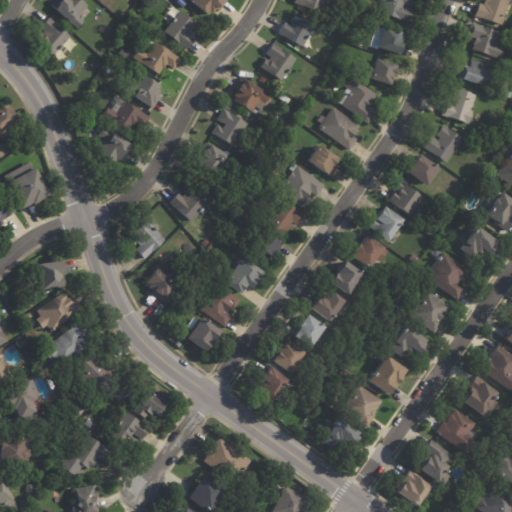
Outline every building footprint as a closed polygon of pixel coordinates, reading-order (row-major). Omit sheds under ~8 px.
[(85,9),(77,17),(82,22),(75,29),(66,20),(65,22),(51,9),(54,5),(53,4),(56,0),(79,0),(87,7),(85,9)] [(226,0),(225,1),(218,11),(214,8),(213,9),(211,13),(209,12),(206,16),(190,3),(192,0),(226,0)] [(291,0),(322,0),(318,12),(291,1),(291,0)] [(413,11),(410,22),(381,13),(385,1),(381,0),(413,0),(411,7),(404,5),(403,6),(414,9),(413,11)] [(508,2),(506,6),(507,6),(506,10),(505,10),(503,17),(504,17),(502,25),(474,16),(478,3),(482,5),(483,2),(484,2),(484,0),(505,0),(508,1),(508,2)] [(194,33),(193,34),(191,32),(189,35),(193,39),(185,49),(163,32),(179,11),(197,25),(194,29),(196,30),(194,33)] [(305,38),(300,46),(276,33),(282,22),(287,24),(288,22),(287,22),(293,12),(313,23),(305,38)] [(68,36),(51,56),(31,39),(38,31),(41,33),(43,31),(39,27),(47,17),(68,36)] [(499,39),(497,46),(502,47),(499,58),(471,49),(473,44),(471,43),(473,38),(465,35),(469,22),(480,25),(479,26),(496,32),(494,37),(499,38),(499,39)] [(401,38),(399,42),(400,42),(397,54),(376,48),(382,28),(402,34),(401,38)] [(179,59),(173,69),(165,64),(158,75),(142,66),(142,65),(132,58),(137,49),(147,55),(154,43),(180,58),(179,59)] [(285,73),(279,81),(258,67),(264,58),(267,60),(269,57),(264,53),(271,43),(295,59),(287,70),(288,70),(285,73)] [(120,47),(127,51),(123,57),(116,53),(120,47)] [(89,64),(93,58),(98,61),(94,67),(89,64)] [(394,67),(391,76),(394,77),(393,81),(390,80),(389,85),(367,78),(373,58),(393,65),(393,66),(394,66),(394,67)] [(454,77),(458,64),(465,66),(466,64),(469,65),(471,59),(483,63),(482,68),(491,71),(486,86),(477,83),(476,85),(459,79),(459,78),(454,77)] [(157,92),(155,95),(159,98),(152,109),(148,106),(148,107),(146,106),(146,107),(129,97),(130,95),(122,90),(127,82),(134,85),(140,75),(141,75),(159,85),(156,89),(158,90),(157,92)] [(368,104),(366,107),(374,113),(366,124),(340,105),(336,102),(345,89),(342,87),(350,76),(376,95),(370,104),(368,103),(368,104)] [(268,95),(259,109),(254,106),(250,112),(231,99),(233,96),(231,94),(233,90),(232,89),(237,82),(238,83),(241,78),(255,88),(256,87),(268,95)] [(472,103),(470,111),(472,111),(468,125),(441,115),(441,114),(443,115),(446,104),(445,104),(445,102),(451,104),(452,101),(450,101),(453,91),(454,92),(455,89),(475,95),(472,103)] [(148,117),(143,127),(134,121),(127,133),(100,117),(106,107),(109,109),(116,97),(123,100),(122,101),(148,117)] [(0,139),(0,109),(10,102),(24,121),(0,139)] [(352,134),(350,137),(355,140),(347,151),(316,128),(331,107),(358,127),(352,134)] [(215,119),(221,108),(226,111),(246,124),(232,147),(209,132),(215,124),(219,127),(222,123),(215,119)] [(461,138),(458,143),(455,148),(459,150),(454,158),(449,155),(444,162),(422,146),(430,135),(437,139),(438,136),(435,134),(442,123),(446,126),(446,127),(461,138)] [(124,144),(130,148),(123,158),(118,155),(112,164),(94,152),(103,140),(96,135),(100,128),(124,144)] [(287,138),(286,137),(290,132),(294,136),(290,140),(287,138)] [(221,153),(233,160),(227,170),(215,162),(208,173),(195,166),(198,161),(196,160),(198,156),(197,155),(201,148),(202,148),(205,144),(221,153)] [(334,166),(327,176),(322,172),(321,173),(303,160),(313,144),(336,159),(333,164),(334,165),(334,166)] [(511,187),(496,176),(508,158),(503,155),(508,148),(511,150),(511,187)] [(435,169),(432,173),(434,174),(431,178),(430,177),(424,186),(404,172),(408,166),(408,165),(416,154),(436,168),(435,169)] [(40,204),(36,206),(35,204),(25,210),(11,183),(9,184),(5,177),(31,163),(35,170),(38,169),(53,196),(52,197),(47,201),(47,200),(43,202),(43,203),(40,204)] [(321,186),(313,196),(308,192),(304,197),(309,201),(302,210),(277,191),(286,178),(285,178),(290,171),(287,169),(291,163),(322,185),(321,186)] [(397,182),(422,199),(408,217),(385,201),(394,188),(397,190),(398,189),(393,185),(397,181),(397,182)] [(205,202),(199,210),(200,210),(197,213),(189,221),(168,204),(176,194),(181,198),(184,195),(181,192),(187,185),(206,201),(205,202)] [(16,213),(6,221),(7,223),(2,226),(1,224),(0,224),(0,190),(2,189),(19,211),(16,213)] [(504,196),(511,202),(511,214),(510,218),(511,219),(505,229),(483,214),(489,205),(488,203),(491,199),(493,199),(498,192),(504,196)] [(451,206),(446,203),(450,197),(455,201),(451,206)] [(302,214),(295,226),(290,223),(288,226),(284,233),(283,232),(280,236),(264,226),(281,201),(302,214)] [(396,225),(385,241),(368,228),(374,220),(372,219),(381,206),(400,220),(396,225)] [(163,239),(142,259),(134,250),(138,246),(136,243),(133,245),(126,237),(150,216),(159,226),(155,230),(163,239)] [(491,244),(490,246),(491,246),(485,253),(480,250),(478,253),(476,252),(472,257),(458,247),(462,242),(461,241),(472,225),(492,239),(490,242),(491,244)] [(281,246),(274,256),(269,253),(262,264),(252,258),(255,254),(253,253),(255,251),(251,248),(260,233),(275,243),(275,242),(281,246)] [(378,259),(377,261),(372,257),(364,267),(347,254),(351,248),(351,247),(355,242),(356,243),(363,234),(379,246),(380,245),(386,249),(378,259)] [(396,239),(392,244),(387,239),(391,234),(396,238),(396,239)] [(201,243),(205,238),(209,242),(205,246),(201,243)] [(463,278),(461,277),(457,283),(464,288),(456,299),(424,276),(441,251),(466,269),(464,272),(466,274),(463,278)] [(413,253),(418,258),(414,263),(408,259),(413,253)] [(254,278),(246,289),(243,286),(242,288),(241,287),(238,291),(239,292),(236,296),(220,284),(239,258),(258,273),(254,278)] [(326,281),(332,272),(334,273),(334,271),(333,271),(341,260),(360,274),(345,295),(326,281)] [(70,273),(70,274),(67,275),(67,278),(68,278),(69,286),(65,286),(65,288),(63,288),(46,289),(45,275),(42,275),(41,264),(69,262),(70,273)] [(164,305),(159,301),(159,302),(148,293),(149,292),(148,291),(149,290),(145,287),(146,285),(143,282),(145,277),(149,271),(157,265),(171,276),(167,281),(171,284),(164,293),(170,298),(164,305)] [(224,310),(223,311),(230,317),(222,328),(195,308),(214,282),(239,301),(233,310),(227,306),(224,310)] [(342,299),(343,300),(329,321),(310,308),(319,295),(321,297),(327,289),(342,299)] [(74,301),(82,311),(54,330),(40,310),(67,291),(70,296),(68,297),(70,300),(72,298),(74,301)] [(441,323),(433,333),(409,316),(426,292),(448,307),(441,317),(442,318),(440,321),(441,323)] [(318,332),(308,347),(291,335),(298,326),(296,325),(305,313),(319,324),(318,325),(322,328),(318,332)] [(215,331),(200,352),(181,338),(188,328),(185,326),(191,317),(195,319),(196,317),(215,330),(215,331)] [(511,346),(501,338),(508,327),(507,326),(511,319),(511,346)] [(88,333),(84,336),(87,340),(85,341),(90,347),(64,366),(57,358),(54,360),(45,349),(80,323),(88,333)] [(0,325),(2,329),(9,343),(0,348),(0,325)] [(426,344),(420,352),(418,351),(416,353),(412,350),(409,353),(406,351),(403,356),(403,357),(402,359),(389,350),(394,344),(392,342),(399,332),(397,332),(400,329),(401,329),(404,326),(423,340),(424,339),(428,342),(426,344)] [(20,347),(17,342),(24,338),(27,343),(20,347)] [(270,362),(285,340),(304,353),(288,375),(270,362)] [(497,346),(511,357),(511,391),(511,393),(479,370),(484,363),(483,362),(485,358),(487,360),(490,357),(488,355),(495,345),(497,346)] [(111,367),(118,373),(105,390),(80,369),(93,352),(111,367)] [(398,379),(395,384),(393,384),(385,395),(366,381),(384,356),(404,370),(398,378),(399,378),(398,379)] [(0,358),(13,381),(0,387),(0,358)] [(259,376),(266,366),(285,379),(271,400),(253,387),(259,379),(258,378),(259,376)] [(490,399),(488,402),(488,404),(485,408),(484,408),(478,415),(459,401),(466,392),(465,390),(468,386),(470,388),(472,386),(469,384),(475,375),(487,384),(485,386),(494,393),(490,399)] [(42,401),(43,404),(39,406),(44,416),(27,424),(21,413),(19,413),(11,395),(34,384),(42,401)] [(122,402),(111,393),(118,384),(129,392),(122,402)] [(374,414),(373,415),(374,416),(366,428),(341,410),(358,386),(381,401),(374,412),(374,413),(374,414)] [(167,411),(163,416),(157,412),(154,416),(150,413),(146,419),(135,411),(149,391),(154,394),(155,393),(158,395),(159,392),(170,400),(168,404),(170,406),(167,411)] [(318,401),(315,405),(309,400),(311,396),(318,401)] [(473,426),(470,431),(469,430),(465,435),(474,441),(465,455),(433,432),(441,422),(443,423),(444,420),(448,414),(449,415),(453,409),(474,424),(473,426)] [(151,432),(146,441),(136,434),(134,437),(139,441),(134,447),(115,434),(121,424),(120,424),(122,421),(123,422),(124,420),(123,419),(128,412),(145,424),(145,425),(153,430),(151,432)] [(92,430),(85,425),(89,420),(96,425),(92,430)] [(357,434),(355,437),(356,438),(350,447),(343,443),(337,451),(322,441),(326,436),(325,436),(336,420),(357,434)] [(1,461),(3,442),(5,443),(6,435),(31,439),(30,450),(34,456),(27,461),(26,464),(1,461)] [(116,454),(109,464),(100,457),(98,460),(100,461),(96,467),(95,466),(92,470),(87,466),(79,477),(61,464),(70,451),(81,459),(85,453),(84,452),(85,450),(87,451),(96,438),(109,448),(108,449),(116,454)] [(251,465),(243,477),(227,466),(222,473),(208,463),(211,458),(209,456),(222,438),(254,461),(251,465)] [(415,468),(423,456),(425,457),(428,453),(421,449),(428,439),(453,456),(446,466),(444,466),(441,470),(449,476),(442,486),(434,480),(433,481),(415,468)] [(511,453),(511,478),(505,487),(483,469),(496,453),(503,459),(509,451),(511,453)] [(428,487),(414,507),(411,505),(410,506),(407,503),(408,503),(393,493),(399,485),(401,485),(403,482),(401,481),(409,469),(422,478),(420,481),(428,487)] [(17,502),(10,506),(8,507),(8,506),(0,510),(0,475),(3,474),(17,502)] [(210,511),(189,498),(196,489),(195,488),(200,482),(205,476),(227,491),(215,507),(214,506),(210,511)] [(27,492),(28,485),(35,485),(35,493),(27,492)] [(96,491),(98,499),(96,500),(99,511),(81,511),(78,508),(79,505),(76,491),(94,487),(94,491),(96,491)] [(273,511),(283,495),(282,492),(285,488),(286,488),(286,487),(313,501),(306,511),(273,511)] [(511,501),(511,511),(481,511),(477,509),(478,508),(477,505),(480,501),(477,499),(485,489),(489,492),(492,488),(511,501)]
